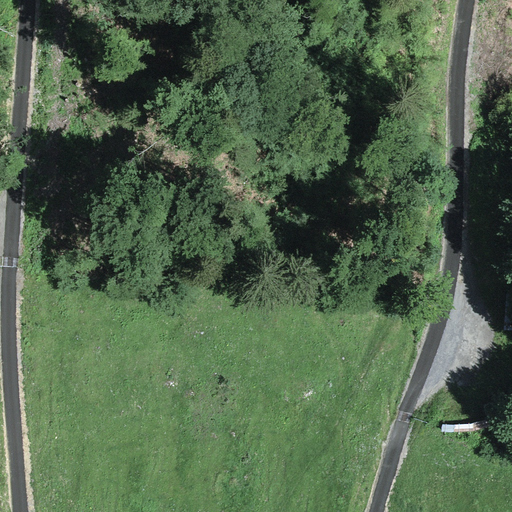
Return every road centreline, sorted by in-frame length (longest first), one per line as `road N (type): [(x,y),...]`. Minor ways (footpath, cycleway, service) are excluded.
road 1 (track): [(371,511),(448,293),(468,0)]
road 2 (track): [(31,0),(4,279),(24,511)]
